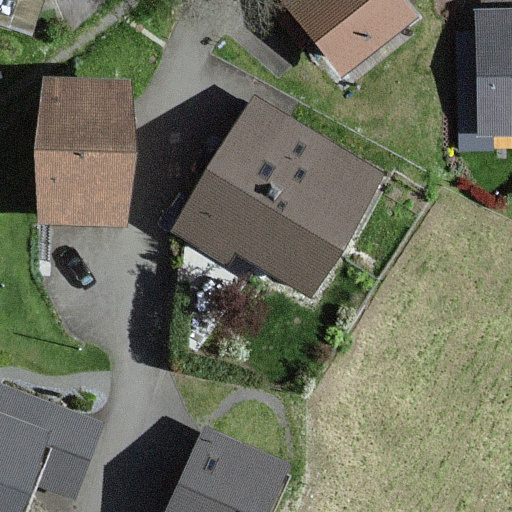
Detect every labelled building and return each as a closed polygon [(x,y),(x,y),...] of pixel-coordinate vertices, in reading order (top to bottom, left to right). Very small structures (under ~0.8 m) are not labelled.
[(284,0),(341,73),(407,22),(389,0),(284,0)] [(511,134),(511,16),(479,18),(483,136),(511,134)] [(122,95),(48,92),(43,223),(116,226),(122,95)] [(373,181),(260,112),(189,227),(302,296),(373,181)] [(0,388),(0,511),(12,511),(26,473),(71,489),(95,420),(0,388)] [(257,511),(281,460),(205,427),(167,511),(257,511)]
